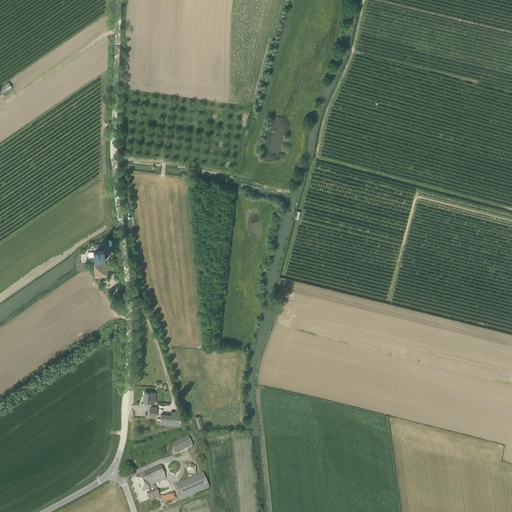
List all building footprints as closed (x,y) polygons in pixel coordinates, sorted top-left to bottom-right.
[(8,82),(0,88),(0,91),(2,95),(12,88),(8,82)] [(106,262),(105,253),(105,250),(93,251),(94,263),(106,262)] [(99,269),(95,272),(101,280),(105,277),(99,269)] [(143,402),(144,402),(143,406),(147,406),(147,405),(150,406),(151,402),(155,403),(156,393),(144,392),(143,402)] [(162,413),(161,424),(183,426),(184,416),(162,413)] [(188,437),(170,446),(174,456),(192,447),(188,437)] [(193,465),(186,468),(189,476),(197,472),(193,465)] [(149,487),(166,480),(159,466),(136,477),(142,492),(150,489),(149,487)] [(180,500),(203,491),(208,488),(202,474),(174,486),(180,500)] [(159,496),(157,490),(147,494),(149,500),(159,496)] [(160,497),(162,504),(176,500),(173,493),(160,497)]
